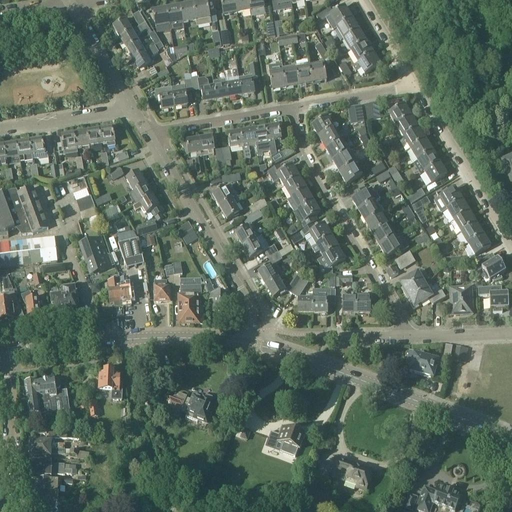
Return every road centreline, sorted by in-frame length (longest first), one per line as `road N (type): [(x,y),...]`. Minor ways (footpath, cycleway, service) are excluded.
road 1 (tertiary): [(511,440),(346,372),(247,342)]
road 2 (residential): [(413,337),(303,152),(294,108)]
road 3 (residential): [(247,342),(250,307),(148,138)]
road 4 (unclassified): [(511,250),(413,86)]
road 5 (residential): [(148,138),(294,108)]
road 6 (tertiary): [(247,342),(98,341)]
road 7 (residential): [(0,129),(132,108)]
road 8 (residential): [(132,108),(70,4)]
road 9 (residential): [(294,108),(413,86)]
